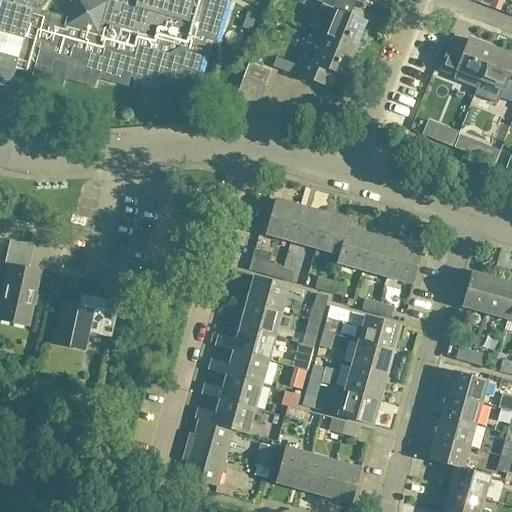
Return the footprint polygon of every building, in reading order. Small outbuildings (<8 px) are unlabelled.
[(30,83),(61,91),(64,82),(94,90),(96,80),(126,89),(129,79),(159,88),(162,78),(194,87),(203,56),(200,56),(205,41),(214,43),(226,0),(103,0),(103,2),(94,0),(70,0),(65,20),(31,11),(34,2),(26,0),(12,0),(11,6),(0,2),(0,88),(9,91),(14,72),(32,77),(30,83)] [(323,37),(354,50),(365,23),(350,17),(356,3),(349,0),(324,0),(316,20),(328,25),(323,37)] [(492,0),(461,0),(460,3),(496,17),(501,3),(492,0)] [(241,30),(250,33),(255,18),(246,15),(241,30)] [(264,35),(262,43),(268,45),(271,37),(264,35)] [(354,50),(323,37),(312,64),(300,59),(294,74),(322,86),(328,71),(342,77),(354,50)] [(451,44),(440,71),(455,77),(454,81),(477,90),(481,81),(493,51),(469,41),(464,50),(451,44)] [(477,90),(475,96),(497,105),(499,99),(511,104),(511,68),(511,67),(511,58),(493,51),(481,81),(477,90)] [(242,80),(264,88),(270,72),(247,64),(242,80)] [(259,103),(264,88),(242,80),(236,95),(259,103)] [(236,95),(230,114),(253,122),(259,103),(236,95)] [(499,152),(483,146),(478,158),(494,164),(499,152)] [(291,243),(300,208),(276,201),(266,236),(291,243)] [(300,208),(291,243),(315,250),(324,215),(300,208)] [(324,215),(315,250),(339,257),(348,230),(350,222),(324,215)] [(348,230),(339,257),(336,265),(361,272),(371,237),(348,230)] [(387,279),(397,244),(371,237),(361,272),(387,279)] [(397,244),(387,279),(412,286),(422,251),(397,244)] [(22,258),(7,255),(4,267),(8,268),(0,306),(0,322),(28,329),(40,274),(20,270),(22,258)] [(280,281),(283,270),(269,266),(266,277),(280,281)] [(283,270),(280,281),(295,285),(298,274),(283,270)] [(485,315),(494,281),(471,274),(462,308),(485,315)] [(328,295),(331,283),(317,278),(313,290),(328,295)] [(246,304),(282,314),(289,289),(254,279),(246,304)] [(506,321),(511,301),(511,285),(494,281),(485,315),(506,321)] [(331,283),(328,295),(343,299),(346,287),(331,283)] [(316,296),(313,307),(309,322),(320,325),(327,300),(316,296)] [(99,337),(107,302),(84,297),(81,299),(78,311),(63,308),(55,346),(83,352),(87,335),(99,337)] [(376,316),(379,305),(365,301),(361,312),(376,316)] [(240,328),(275,338),(282,314),(246,304),(240,328)] [(379,305),(376,316),(391,321),(394,310),(379,305)] [(358,344),(393,354),(400,328),(365,318),(358,344)] [(338,322),(327,319),(323,333),(334,337),(338,322)] [(305,336),(316,339),(320,325),(309,322),(305,336)] [(232,352),(268,362),(275,338),(240,328),(235,343),(218,338),(216,347),(232,352)] [(330,348),(334,337),(323,333),(319,348),(329,351),(330,348)] [(393,354),(358,344),(351,368),(386,378),(393,354)] [(458,348),(454,361),(470,366),(474,353),(462,349),(458,348)] [(209,372),(226,377),(261,387),(268,362),(232,352),(228,367),(212,362),(209,372)] [(474,353),(470,366),(484,369),(487,357),(474,353)] [(296,358),(292,372),(305,375),(308,361),(296,358)] [(511,377),(511,364),(501,361),(498,373),(511,377)] [(324,370),(313,367),(309,382),(320,385),(324,370)] [(344,392),(379,402),(386,378),(351,368),(344,392)] [(447,395),(481,405),(487,383),(454,373),(447,395)] [(219,401),(254,411),(261,387),(226,377),(221,391),(205,387),(202,396),(219,401)] [(305,397),(316,400),(320,385),(309,382),(305,397)] [(379,402),(344,392),(337,417),(372,427),(379,402)] [(441,418),(475,427),(481,405),(447,395),(441,418)] [(247,436),(254,411),(219,401),(215,415),(199,410),(196,420),(199,421),(233,431),(232,432),(247,436)] [(284,419),(304,425),(307,414),(287,409),(284,419)] [(475,427),(441,418),(435,439),(468,449),(475,427)] [(342,436),(345,424),(330,420),(326,432),(342,436)] [(190,435),(186,449),(225,460),(232,432),(233,431),(199,421),(194,436),(190,435)] [(345,424),(342,436),(356,440),(360,428),(345,424)] [(455,470),(455,469),(462,472),(462,470),(466,458),(472,460),(475,451),(468,449),(435,439),(428,463),(455,470)] [(498,457),(511,461),(511,455),(511,444),(503,442),(498,457)] [(225,460),(186,449),(182,462),(187,463),(183,479),(216,488),(225,460)] [(276,484),(300,491),(311,456),(286,449),(276,484)] [(325,498),(335,463),(311,456),(300,491),(325,498)] [(511,461),(498,457),(494,472),(506,476),(511,461)] [(360,471),(335,463),(325,498),(349,505),(360,471)] [(265,480),(268,471),(256,467),(253,477),(265,480)] [(484,501),(490,478),(462,470),(462,472),(455,469),(455,470),(449,491),(484,501)] [(442,511),(480,511),(484,501),(449,491),(442,511)]
